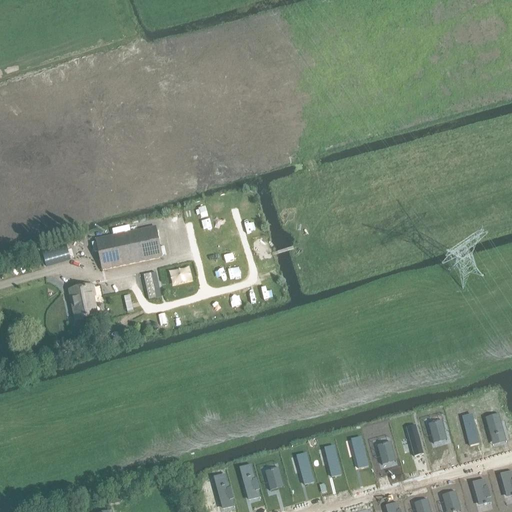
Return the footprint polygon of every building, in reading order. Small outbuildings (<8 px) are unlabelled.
[(162,258),(156,227),(96,240),(102,271),(162,258)] [(67,245),(42,252),(46,267),(71,259),(67,245)] [(151,274),(144,276),(149,301),(157,299),(151,274)] [(99,318),(99,317),(95,298),(97,298),(94,285),(67,291),(74,324),(99,318)] [(486,419),(485,419),(491,438),(491,437),(496,435),(496,436),(499,436),(499,435),(504,433),(504,435),(505,434),(499,415),(499,417),(486,420),(486,419)] [(472,416),(463,418),(469,442),(478,440),(472,416)] [(429,425),(429,426),(434,445),(434,443),(447,440),(447,441),(448,441),(442,422),(442,423),(437,425),(437,424),(434,424),(434,425),(429,427),(429,425)] [(417,431),(408,434),(415,458),(424,455),(417,431)] [(362,443),(353,445),(359,470),(368,467),(362,443)] [(378,447),(377,447),(383,466),(383,465),(395,461),(396,463),(396,462),(391,443),(390,443),(391,445),(386,446),(386,445),(383,446),(383,447),(378,448),(378,447)] [(335,452),(326,454),(332,478),(341,476),(335,452)] [(307,459),(298,462),(305,486),(314,483),(307,459)] [(266,473),(265,473),(271,492),(271,491),(283,487),(284,488),(279,469),(278,469),(279,470),(266,474),(266,473)] [(511,473),(502,477),(504,485),(505,485),(508,498),(511,496),(511,472),(511,473)] [(248,478),(244,480),(248,493),(250,501),(256,499),(260,498),(260,499),(261,499),(254,475),(254,477),(250,478),(250,477),(248,477),(248,478)] [(484,482),(474,485),(477,493),(480,506),(484,505),(485,506),(487,505),(487,504),(490,503),(491,505),(491,504),(485,481),(484,481),(484,482)] [(222,488),(218,489),(222,502),(224,510),(230,508),(234,507),(234,508),(235,508),(228,485),(228,486),(225,487),(224,486),(222,487),(222,488)] [(443,496),(442,497),(446,511),(456,511),(460,511),(461,511),(456,493),(455,493),(456,494),(443,498),(443,496)] [(120,496),(108,499),(109,506),(121,503),(120,496)] [(415,504),(414,504),(416,511),(431,511),(428,501),(427,501),(428,502),(415,505),(415,504)]
